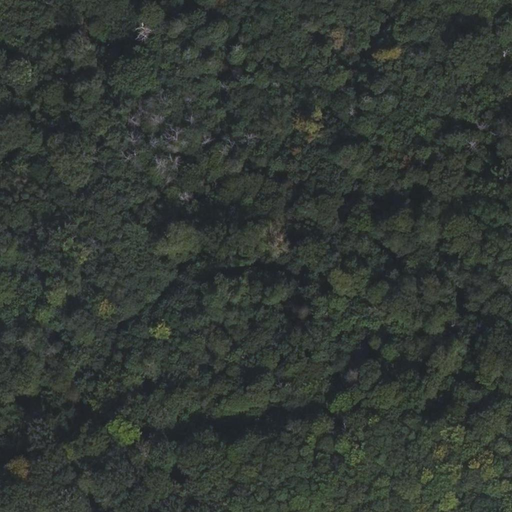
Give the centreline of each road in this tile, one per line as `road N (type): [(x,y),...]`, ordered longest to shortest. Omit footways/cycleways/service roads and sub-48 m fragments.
road 1 (track): [(409,0),(229,220),(130,322),(97,397),(83,511)]
road 2 (track): [(89,435),(511,404)]
